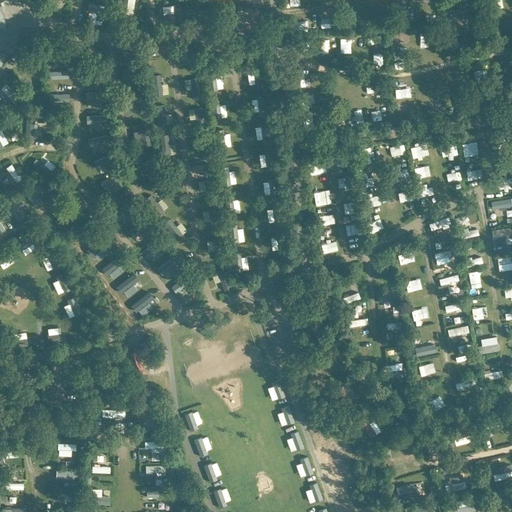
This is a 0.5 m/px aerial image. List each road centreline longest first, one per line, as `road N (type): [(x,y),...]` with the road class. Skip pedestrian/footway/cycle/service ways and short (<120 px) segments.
road 1 (unknown): [(335,511),(244,292)]
road 2 (unknown): [(227,56),(260,285)]
road 3 (unknown): [(360,255),(300,259),(301,269),(311,324),(381,397)]
road 4 (unknown): [(360,255),(412,229),(445,366)]
road 5 (unknown): [(156,325),(213,511)]
road 6 (unknown): [(381,397),(443,453),(511,448)]
road 7 (unknown): [(381,397),(360,255)]
road 8 (unknown): [(273,13),(393,0)]
